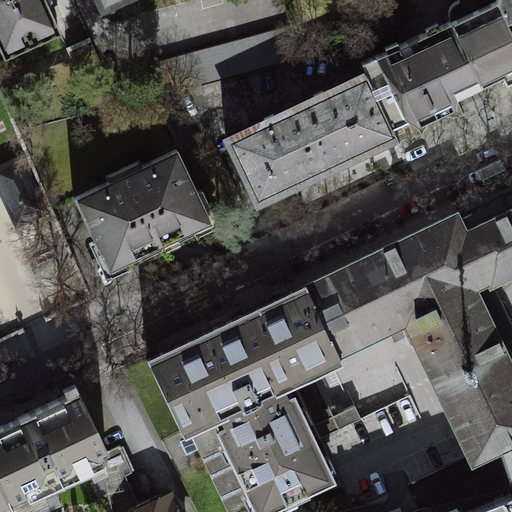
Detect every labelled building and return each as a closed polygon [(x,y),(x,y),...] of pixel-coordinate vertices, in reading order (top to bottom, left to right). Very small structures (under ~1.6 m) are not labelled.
[(38,0),(0,0),(0,44),(7,59),(56,37),(38,0)] [(511,0),(501,0),(502,1),(451,27),(484,95),(511,81),(511,0)] [(288,23),(104,71),(118,105),(295,60),(288,23)] [(451,27),(362,73),(396,140),(484,95),(451,27)] [(362,73),(222,141),(256,211),(396,140),(362,73)] [(178,151),(73,199),(108,276),(213,229),(178,151)] [(26,155),(0,165),(0,199),(11,225),(48,210),(26,155)] [(511,189),(459,212),(483,294),(511,281),(511,189)] [(201,336),(153,359),(190,438),(220,424),(260,511),(273,511),(278,510),(336,483),(291,385),(407,331),(472,469),(511,449),(511,355),(483,294),(459,212),(201,336)] [(0,425),(0,511),(11,511),(106,469),(105,453),(76,392),(0,425)] [(180,511),(172,494),(133,511),(180,511)] [(511,511),(511,496),(473,511),(511,511)]
